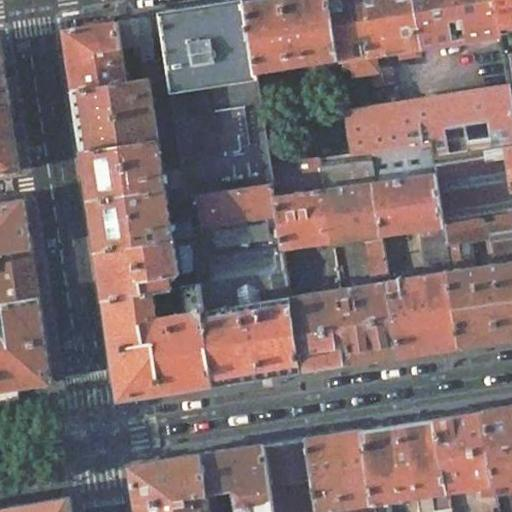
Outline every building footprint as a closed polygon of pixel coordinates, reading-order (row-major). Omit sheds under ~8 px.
[(169,77),(177,136),(184,186),(186,196),(188,196),(273,183),(270,164),(257,73),(245,1),(244,1),(244,0),(162,13),(161,14),(169,77)] [(329,0),(250,0),(245,1),(257,73),(338,60),(329,0)] [(412,0),(329,0),(338,60),(353,58),(388,52),(420,47),(412,0)] [(495,0),(412,0),(420,47),(501,34),(495,0)] [(511,0),(495,0),(501,34),(510,88),(511,100),(511,0)] [(139,48),(143,81),(152,79),(169,77),(161,14),(119,21),(124,51),(135,49),(139,48)] [(119,21),(66,30),(70,59),(75,91),(128,83),(124,51),(119,21)] [(0,39),(0,106),(10,105),(5,69),(1,40),(0,39)] [(388,52),(353,58),(355,74),(374,71),(376,85),(393,82),(388,52)] [(128,83),(75,91),(76,95),(84,149),(160,138),(152,79),(143,81),(128,83)] [(349,111),(399,104),(397,87),(347,94),(349,111)] [(349,111),(345,111),(351,153),(351,154),(368,152),(429,144),(432,158),(506,146),(511,145),(511,100),(510,88),(399,104),(349,111)] [(0,173),(18,170),(20,168),(14,133),(10,105),(0,106),(0,173)] [(160,138),(84,149),(91,194),(92,200),(168,188),(176,187),(184,186),(177,136),(160,138)] [(429,144),(368,152),(381,232),(442,223),(432,158),(429,144)] [(463,345),(511,336),(511,186),(506,146),(432,158),(442,223),(449,269),(463,345)] [(381,232),(368,152),(351,154),(351,153),(320,157),(333,240),(367,234),(371,266),(386,263),(381,232)] [(320,157),(270,164),(273,183),(283,247),(333,240),(320,157)] [(200,283),(215,383),(303,369),(291,295),(283,247),(273,183),(188,196),(188,201),(189,207),(193,235),(200,283)] [(184,186),(176,187),(179,203),(188,201),(188,196),(186,196),(184,186)] [(168,188),(92,200),(99,243),(99,247),(175,237),(181,236),(193,235),(189,207),(179,208),(181,221),(173,222),(168,188)] [(0,203),(0,252),(32,248),(29,225),(25,199),(0,203)] [(175,237),(99,247),(106,293),(107,296),(154,290),(172,287),(170,275),(180,273),(182,286),(184,285),(200,283),(193,235),(181,236),(185,270),(180,271),(175,237)] [(0,299),(1,303),(39,296),(36,273),(32,248),(0,252),(0,299)] [(449,269),(389,279),(401,354),(463,345),(449,269)] [(340,287),(352,362),(401,354),(389,279),(340,287)] [(154,290),(107,296),(122,398),(215,383),(200,283),(184,285),(187,309),(159,314),(154,290)] [(340,287),(291,295),(303,369),(352,362),(340,287)] [(0,324),(0,388),(19,386),(19,387),(28,385),(28,384),(53,380),(46,335),(39,296),(1,303),(0,302),(0,307),(1,315),(7,317),(4,320),(3,324),(0,324)] [(511,405),(484,410),(495,484),(496,495),(498,511),(511,511),(511,498),(510,482),(511,481),(511,405)] [(484,410),(437,418),(448,491),(495,484),(484,410)] [(393,424),(363,429),(375,511),(392,511),(391,500),(419,495),(421,511),(451,511),(449,497),(434,499),(433,493),(448,491),(437,418),(393,424)] [(375,511),(363,429),(306,438),(317,510),(319,510),(343,506),(343,511),(375,511)] [(306,438),(266,444),(276,511),(318,511),(319,510),(317,510),(306,438)] [(276,511),(266,444),(203,454),(210,493),(234,489),(237,511),(276,511)] [(139,511),(225,511),(224,503),(212,505),(210,493),(203,454),(132,464),(139,510),(139,511)] [(498,511),(496,495),(482,497),(484,511),(498,511)] [(0,511),(72,511),(71,496),(20,505),(0,508),(0,511)]
